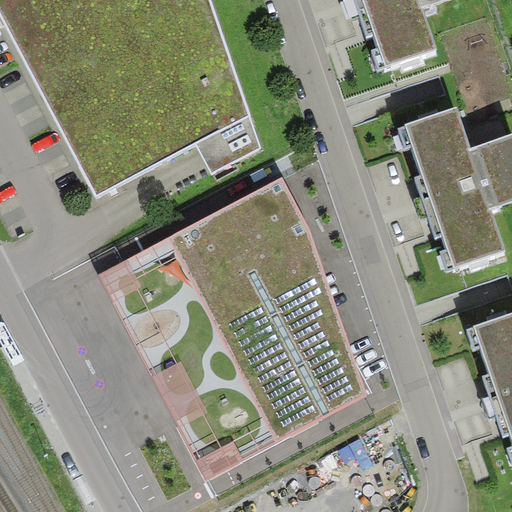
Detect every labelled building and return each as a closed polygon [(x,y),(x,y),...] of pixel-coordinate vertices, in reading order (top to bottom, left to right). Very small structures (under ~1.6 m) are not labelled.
[(0,0),(0,16),(97,200),(195,148),(211,176),(266,151),(212,0),(0,0)] [(361,0),(386,73),(438,55),(423,13),(461,0),(361,0)] [(458,113),(405,131),(455,274),(506,257),(492,215),(511,207),(511,140),(472,154),(458,113)] [(283,179),(92,277),(202,488),(366,402),(313,238),(283,179)] [(511,318),(474,332),(511,442),(511,318)]
